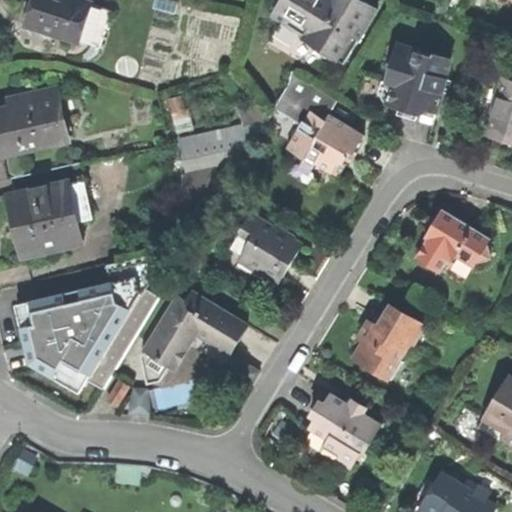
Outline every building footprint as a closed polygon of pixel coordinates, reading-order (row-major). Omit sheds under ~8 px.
[(52,33),(102,47),(113,11),(93,6),(94,3),(84,0),(33,0),(33,2),(25,24),(33,26),(31,32),(50,38),(52,33)] [(346,65),(379,11),(360,0),(286,0),(278,14),(310,35),(307,41),(346,65)] [(392,88),(387,106),(418,115),(436,120),(443,93),(446,82),(447,80),(443,79),(449,57),(438,55),(436,57),(422,53),(422,50),(399,44),(387,87),(392,88)] [(288,149),(304,158),(303,163),(312,168),(316,164),(336,177),(344,163),(348,156),(351,151),(355,153),(356,151),(365,136),(330,115),(339,100),(293,71),(288,85),(275,109),(302,125),(288,149)] [(505,139),(511,141),(511,81),(504,79),(486,133),(505,139)] [(452,83),(446,82),(443,93),(449,94),(452,83)] [(0,144),(1,151),(68,138),(58,88),(25,94),(27,104),(0,109),(0,144)] [(244,127),(266,122),(270,115),(257,99),(239,104),(244,127)] [(186,171),(244,158),(266,122),(244,127),(179,141),(186,171)] [(359,153),(356,151),(355,153),(351,151),(348,156),(344,163),(350,167),(359,153)] [(184,200),(223,192),(244,158),(186,171),(184,200)] [(24,232),(28,251),(78,241),(77,239),(73,221),(80,219),(89,217),(82,185),(68,187),(66,183),(85,178),(82,161),(12,177),(15,194),(11,195),(15,214),(19,233),(24,232)] [(82,185),(85,178),(66,183),(68,187),(82,185)] [(422,250),(446,265),(454,252),(459,255),(462,250),(479,259),(481,253),(494,251),(490,240),(494,231),(447,204),(440,214),(443,216),(434,231),(426,244),(422,250)] [(273,277),(281,281),(291,264),(303,244),(295,240),(275,228),(252,213),(240,232),(242,233),(252,239),(244,253),(241,258),(273,277)] [(431,229),(434,231),(443,216),(440,214),(431,229)] [(84,238),(80,219),(73,221),(77,239),(84,238)] [(278,224),(275,228),(295,240),(297,236),(278,224)] [(23,253),(28,251),(24,232),(19,233),(23,253)] [(238,250),(244,253),(252,239),(242,233),(237,241),(238,250)] [(61,365),(103,389),(159,296),(145,287),(151,277),(146,255),(107,264),(118,311),(89,318),(82,289),(30,301),(36,323),(27,326),(31,344),(41,342),(43,351),(34,354),(35,359),(57,372),(61,365)] [(275,291),(281,281),(273,277),(268,286),(275,291)] [(112,284),(82,289),(89,318),(118,311),(112,284)] [(140,357),(146,384),(160,380),(169,365),(175,368),(192,341),(197,333),(231,353),(247,324),(192,291),(185,300),(178,296),(140,357)] [(30,301),(16,304),(30,363),(80,392),(87,380),(61,365),(57,372),(35,359),(34,354),(43,351),(41,342),(31,344),(27,326),(36,323),(30,301)] [(353,358),(387,377),(398,358),(419,322),(392,306),(379,327),(369,321),(364,328),(359,336),(364,340),(353,358)] [(404,362),(398,358),(387,377),(392,381),(404,362)] [(119,403),(129,388),(120,382),(110,397),(119,403)] [(511,437),(507,445),(511,447),(511,391),(494,420),(511,430),(511,437)] [(361,458),(381,425),(364,415),(367,408),(353,399),(349,406),(331,394),(327,400),(324,404),(320,402),(313,407),(310,417),(315,420),(310,428),(328,440),(322,451),(351,469),(358,457),(361,458)] [(506,447),(507,445),(511,437),(511,430),(494,420),(485,434),(506,447)] [(493,511),(496,508),(485,500),(489,493),(478,486),(474,493),(442,474),(423,507),(430,511),(415,511),(413,511),(412,511),(493,511)]
